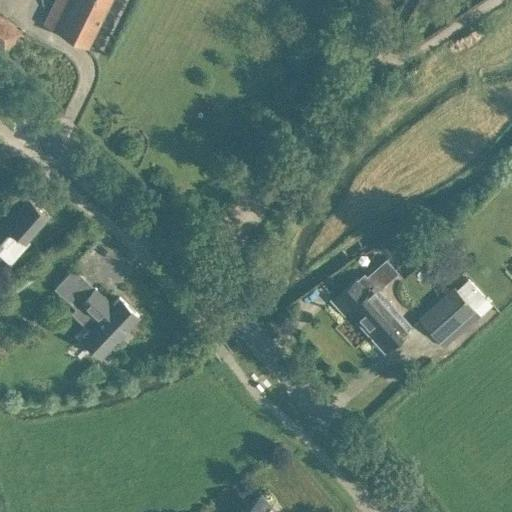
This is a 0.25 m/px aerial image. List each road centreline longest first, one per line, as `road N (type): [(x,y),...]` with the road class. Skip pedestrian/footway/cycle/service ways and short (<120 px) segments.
road 1 (tertiary): [(404,511),(193,270),(0,91)]
road 2 (unknown): [(193,270),(361,72),(430,44),(497,0)]
